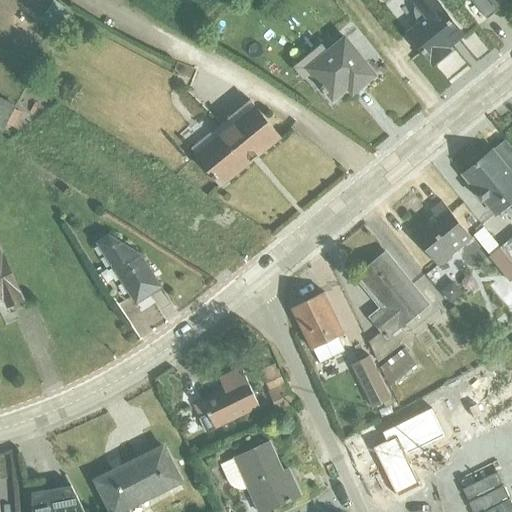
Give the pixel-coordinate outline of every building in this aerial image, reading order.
[(54,29),(68,9),(55,0),(54,0),(40,20),(54,29)] [(415,9),(415,15),(419,22),(407,31),(433,64),(450,51),(446,45),(462,33),(435,0),(415,0),(413,1),(416,5),(415,7),(415,9)] [(511,0),(472,0),(487,18),(498,9),(500,11),(511,0)] [(210,33),(221,40),(231,26),(220,19),(210,33)] [(480,29),(467,37),(479,57),(493,49),(480,29)] [(294,67),(303,79),(310,74),(325,93),(327,92),(333,100),(348,88),(353,94),(375,75),(344,36),(327,50),(322,43),(294,67)] [(0,97),(0,130),(3,132),(17,107),(0,97)] [(222,185),(280,138),(250,101),(191,148),(222,185)] [(109,142),(108,129),(95,130),(95,143),(109,142)] [(511,147),(505,140),(493,149),(511,172),(511,147)] [(476,194),(495,217),(511,203),(511,172),(493,149),(462,175),(477,193),(476,194)] [(80,154),(74,162),(92,174),(97,165),(80,154)] [(66,193),(70,186),(50,174),(46,180),(66,193)] [(187,198),(193,188),(175,177),(169,187),(187,198)] [(199,208),(188,201),(180,213),(234,249),(244,235),(201,206),(199,208)] [(453,258),(453,255),(473,239),(442,201),(430,211),(434,215),(412,233),(439,266),(441,264),(444,265),(453,258)] [(234,249),(180,213),(169,206),(162,217),(184,232),(186,230),(190,232),(187,239),(225,264),(234,249)] [(169,228),(150,217),(144,226),(163,238),(169,228)] [(96,242),(136,303),(162,287),(140,253),(109,234),(96,242)] [(511,260),(511,237),(501,247),(511,260)] [(7,307),(24,299),(0,246),(0,301),(4,299),(7,307)] [(511,260),(501,247),(489,256),(510,282),(511,280),(511,260)] [(368,317),(387,339),(430,306),(386,252),(357,276),(381,307),(368,317)] [(453,281),(441,291),(451,302),(463,293),(453,281)] [(511,290),(503,298),(508,305),(511,302),(511,290)] [(344,350),(338,336),(344,332),(324,292),(292,308),(312,349),(313,349),(320,363),(344,350)] [(511,329),(501,336),(506,344),(511,340),(511,329)] [(401,344),(393,334),(387,339),(381,332),(380,331),(369,341),(379,361),(401,344)] [(386,379),(391,385),(417,364),(404,348),(380,367),(386,379)] [(377,413),(394,405),(391,399),(392,398),(370,355),(351,365),(373,409),(374,408),(377,413)] [(194,405),(206,432),(260,406),(241,368),(219,379),(225,390),(194,405)] [(279,385),(271,388),(268,390),(278,412),(293,406),(296,404),(287,382),(285,383),(279,372),(274,374),(279,385)] [(279,385),(274,374),(267,378),(271,388),(279,385)] [(430,396),(388,419),(398,439),(440,416),(430,396)] [(284,469),(271,439),(233,457),(234,458),(221,464),(231,486),(239,489),(243,489),(248,488),(257,511),(268,511),(303,496),(289,466),(284,469)] [(138,459),(96,480),(111,511),(152,511),(147,501),(182,483),(164,447),(157,450),(151,453),(138,459)] [(84,511),(71,485),(32,492),(33,511),(84,511)]
